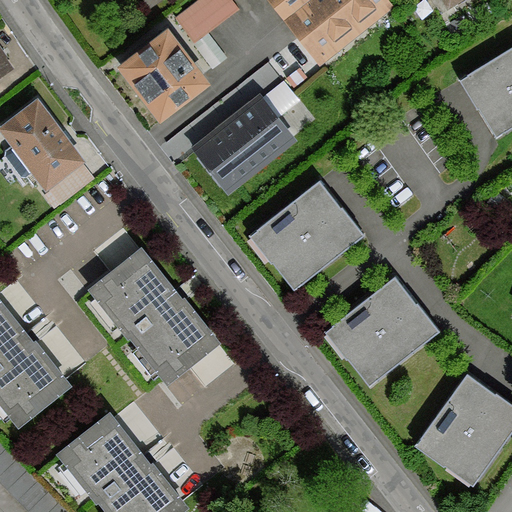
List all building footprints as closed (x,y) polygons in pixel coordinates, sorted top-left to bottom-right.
[(267,0),(285,22),(311,0),(267,0)] [(311,0),(285,22),(321,64),(392,4),(388,0),(311,0)] [(166,29),(117,66),(159,121),(208,84),(166,29)] [(208,32),(194,43),(213,68),(227,57),(208,32)] [(511,49),(462,81),(479,108),(511,86),(511,49)] [(0,75),(12,67),(0,50),(0,75)] [(511,86),(479,108),(496,135),(511,124),(511,86)] [(36,99),(0,126),(0,129),(47,190),(43,193),(54,208),(92,178),(80,163),(84,160),(36,99)] [(260,100),(196,151),(226,188),(290,137),(260,100)] [(317,181),(252,236),(274,261),(339,206),(317,181)] [(360,232),(339,206),(274,261),(295,286),(360,232)] [(140,249),(90,290),(128,338),(132,335),(169,381),(219,340),(180,292),(177,295),(140,249)] [(392,276),(326,331),(348,357),(414,303),(392,276)] [(0,301),(0,398),(18,423),(70,383),(35,338),(31,342),(0,301)] [(414,303),(348,357),(369,383),(435,328),(414,303)] [(465,373),(416,445),(445,465),(494,393),(465,373)] [(511,425),(511,404),(494,393),(445,465),(472,484),(511,425)] [(109,413),(57,452),(95,500),(98,498),(109,511),(179,511),(188,506),(153,460),(148,463),(109,413)] [(67,511),(0,443),(0,481),(30,511),(67,511)]
